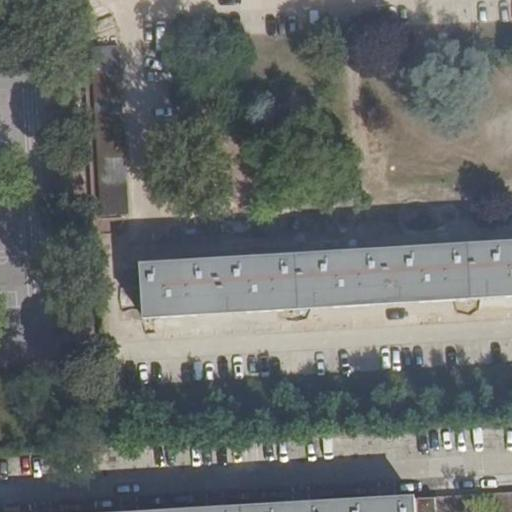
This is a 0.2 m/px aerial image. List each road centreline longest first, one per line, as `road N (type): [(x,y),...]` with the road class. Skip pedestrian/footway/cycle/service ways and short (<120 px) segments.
road 1 (residential): [(0,494),(511,464)]
road 2 (residential): [(115,352),(511,328)]
road 3 (residential): [(151,233),(136,5)]
